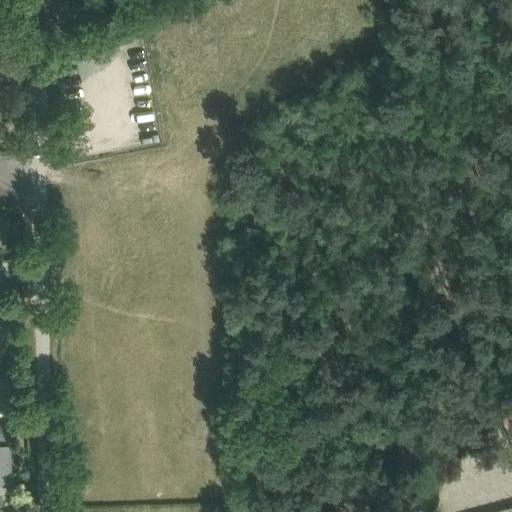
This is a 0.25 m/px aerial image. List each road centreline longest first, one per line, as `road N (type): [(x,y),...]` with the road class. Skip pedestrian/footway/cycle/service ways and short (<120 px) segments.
road 1 (track): [(40,511),(35,149),(111,144),(82,16)]
road 2 (track): [(28,19),(35,149)]
